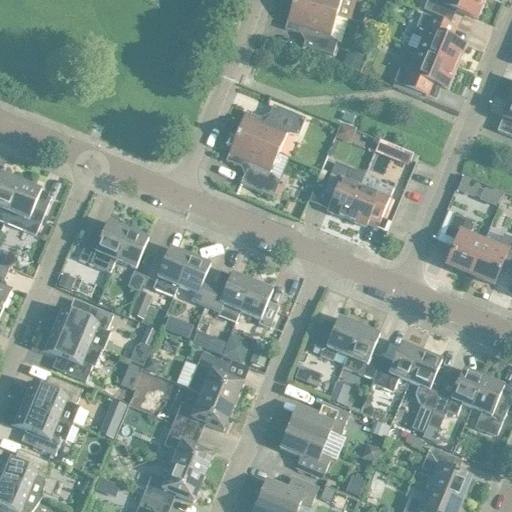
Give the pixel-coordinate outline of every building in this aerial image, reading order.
[(292,0),(291,4),(350,21),(356,0),(292,0)] [(438,0),(437,3),(429,0),(426,0),(422,10),(446,20),(450,9),(474,19),(482,0),(438,0)] [(350,21),(291,4),(284,30),(305,36),(302,47),(332,56),(336,42),(342,46),(350,21)] [(365,14),(362,25),(373,28),(376,18),(365,14)] [(454,28),(444,24),(421,14),(412,36),(422,40),(417,52),(455,67),(464,45),(450,39),(454,28)] [(417,52),(412,63),(402,59),(393,83),(426,96),(431,84),(445,90),(455,67),(417,52)] [(346,55),(342,66),(358,72),(362,61),(346,55)] [(511,101),(508,100),(501,118),(504,120),(498,134),(511,139),(511,101)] [(235,137),(277,154),(286,134),(298,136),(305,119),(272,106),(266,120),(245,112),(235,137)] [(339,125),(334,138),(349,144),(354,130),(339,125)] [(367,147),(387,154),(391,142),(372,135),(367,147)] [(269,174),(277,154),(235,137),(225,162),(245,170),(239,185),(272,198),(279,182),(269,174)] [(367,146),(357,166),(386,180),(396,160),(367,146)] [(345,220),(365,171),(353,171),(334,163),(321,194),(331,199),(326,212),(345,220)] [(365,171),(345,220),(365,228),(370,215),(380,219),(393,189),(378,183),(365,171)] [(0,222),(3,224),(20,183),(0,174),(0,222)] [(40,191),(20,183),(3,224),(35,237),(50,199),(39,194),(40,191)] [(469,275),(483,243),(468,237),(474,223),(452,215),(444,236),(455,241),(445,265),(469,275)] [(114,261),(127,232),(106,223),(101,234),(90,230),(81,252),(93,257),(95,253),(114,261)] [(147,240),(127,232),(114,261),(135,270),(147,240)] [(503,261),(511,264),(511,239),(503,235),(497,249),(483,243),(469,275),(493,285),(503,261)] [(177,287),(189,257),(168,249),(152,290),(173,298),(177,287)] [(210,266),(189,257),(177,287),(194,294),(190,302),(205,308),(214,285),(203,281),(210,266)] [(0,312),(1,313),(10,290),(0,285),(2,281),(3,282),(9,269),(0,265),(0,312)] [(133,273),(126,288),(138,292),(144,277),(133,273)] [(219,273),(214,285),(205,308),(219,313),(218,317),(234,324),(239,313),(251,283),(231,274),(230,277),(219,273)] [(62,274),(57,286),(69,291),(74,279),(62,274)] [(251,283),(239,313),(259,321),(257,325),(269,330),(278,307),(267,303),(272,291),(251,283)] [(139,292),(129,315),(141,320),(151,297),(139,292)] [(61,309),(52,331),(102,351),(109,334),(105,332),(112,317),(73,301),(68,312),(61,309)] [(346,357),(358,327),(338,319),(333,330),(322,326),(313,348),(321,352),(319,356),(332,362),(336,353),(346,357)] [(185,323),(179,337),(187,340),(192,326),(185,323)] [(341,368),(372,381),(382,358),(371,354),(379,336),(358,327),(346,357),(341,368)] [(145,328),(139,344),(150,348),(156,332),(145,328)] [(102,351),(52,331),(43,353),(55,358),(50,369),(84,383),(91,367),(95,369),(102,351)] [(230,334),(220,357),(241,366),(247,351),(243,340),(230,334)] [(399,379),(408,383),(420,353),(400,345),(393,362),(382,358),(372,381),(370,387),(392,396),(399,379)] [(254,348),(249,363),(262,367),(267,353),(254,348)] [(419,405),(433,411),(449,372),(438,368),(441,362),(420,353),(408,383),(419,387),(416,394),(419,405)] [(187,390),(200,395),(232,408),(242,384),(218,374),(223,363),(201,354),(187,390)] [(148,358),(143,370),(155,375),(160,363),(148,358)] [(449,372),(433,411),(433,412),(444,417),(446,412),(456,416),(461,405),(470,409),(483,379),(462,371),(460,377),(449,372)] [(31,383),(22,405),(71,425),(79,408),(75,406),(81,391),(47,377),(42,388),(31,383)] [(483,379),(470,409),(481,413),(474,429),(495,438),(509,404),(506,402),(510,395),(502,391),(503,388),(483,379)] [(117,389),(113,399),(127,404),(131,394),(117,389)] [(172,425),(193,434),(198,422),(223,432),(232,408),(200,395),(194,410),(181,404),(172,425)] [(13,427),(37,436),(32,448),(54,457),(61,441),(64,443),(71,425),(22,405),(13,427)] [(288,428),(325,443),(330,431),(340,435),(348,416),(322,405),(317,416),(296,407),(288,428)] [(104,418),(98,434),(112,440),(118,423),(104,418)] [(374,422),(369,433),(384,439),(389,427),(374,422)] [(188,446),(193,434),(172,425),(163,446),(176,452),(170,466),(203,480),(213,456),(188,446)] [(319,456),(325,443),(288,428),(279,449),(300,458),(295,469),(322,479),(330,460),(319,456)] [(411,437),(408,445),(420,450),(423,442),(411,437)] [(366,445),(360,459),(374,464),(380,450),(366,445)] [(428,490),(460,503),(470,479),(445,469),(450,457),(429,448),(420,470),(434,475),(428,490)] [(0,457),(0,482),(41,499),(44,481),(51,465),(18,451),(13,462),(0,457)] [(486,453),(481,463),(492,468),(497,457),(486,453)] [(151,475),(142,496),(164,505),(168,494),(193,504),(203,480),(170,466),(164,481),(151,475)] [(351,477),(344,493),(358,499),(365,482),(351,477)] [(99,478),(94,490),(104,494),(109,483),(99,478)] [(257,502),(280,511),(296,511),(299,505),(310,509),(318,490),(291,479),(287,490),(265,481),(257,502)] [(32,511),(41,499),(0,482),(0,511),(32,511)] [(324,488),(319,499),(330,504),(335,493),(324,488)] [(402,511),(456,511),(460,503),(428,490),(422,504),(408,499),(402,511)] [(160,511),(164,505),(142,496),(135,511),(160,511)] [(280,511),(257,502),(252,511),(280,511)]
